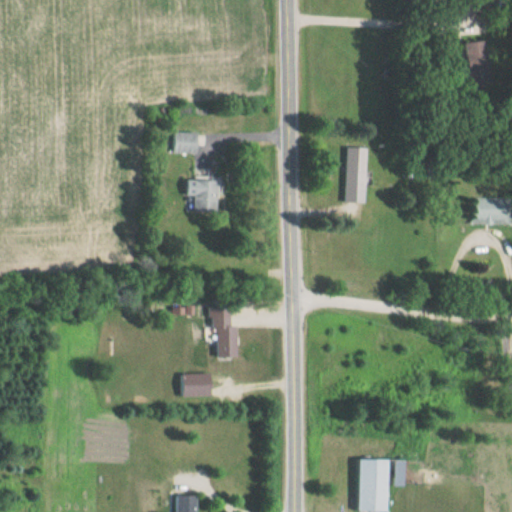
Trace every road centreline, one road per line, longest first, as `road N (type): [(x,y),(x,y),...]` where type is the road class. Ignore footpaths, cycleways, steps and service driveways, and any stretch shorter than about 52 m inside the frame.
road 1 (residential): [(293,511),(287,0)]
road 2 (residential): [(291,299),(511,318)]
